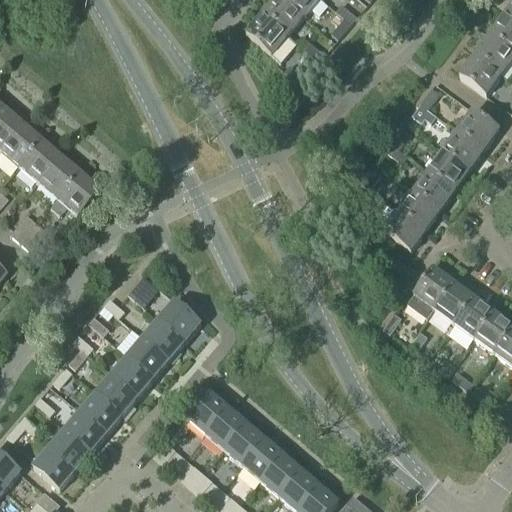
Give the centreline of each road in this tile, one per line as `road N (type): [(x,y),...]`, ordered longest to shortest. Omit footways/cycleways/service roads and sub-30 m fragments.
road 1 (residential): [(92,0),(282,365),(363,451),(409,477)]
road 2 (residential): [(409,477),(356,396),(245,168),(130,0)]
road 3 (residential): [(181,510),(132,467),(93,511)]
